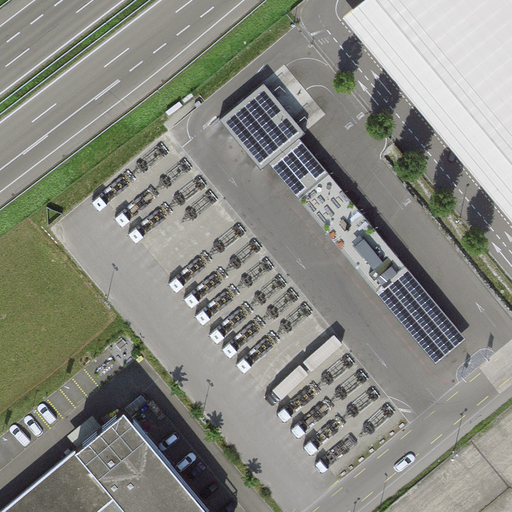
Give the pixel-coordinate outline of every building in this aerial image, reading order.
[(511,159),(462,99),(380,0),(363,0),(350,12),(417,93),(431,111),(438,119),(445,127),(461,146),(511,208),(511,159)] [(511,0),(380,0),(462,99),(511,159),(511,0)] [(265,81),(220,118),(261,168),(269,162),(296,195),(405,324),(437,362),(468,337),(436,299),(327,169),(300,136),(306,131),(265,81)] [(76,446),(116,494),(130,511),(218,511),(128,404),(76,446)] [(76,446),(0,509),(0,511),(94,511),(116,494),(76,446)]
